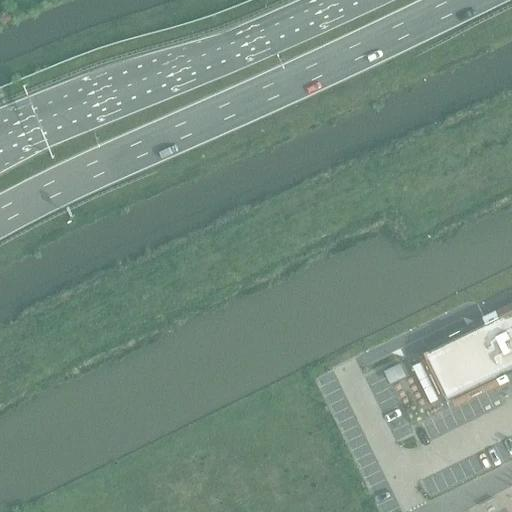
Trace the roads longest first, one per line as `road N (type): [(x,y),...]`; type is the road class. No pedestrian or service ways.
road 1 (primary): [(0,217),(251,106),(459,0)]
road 2 (primary): [(336,0),(225,52),(0,136)]
